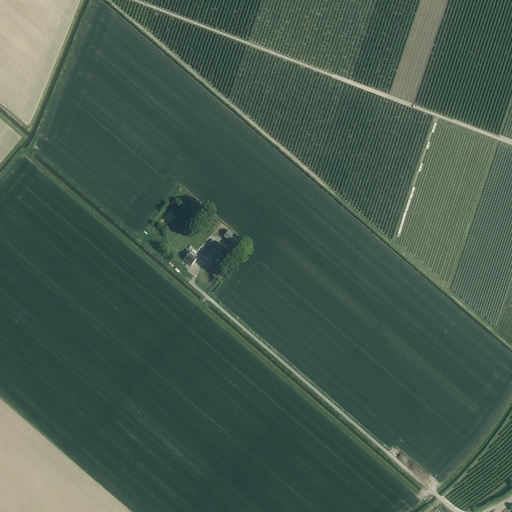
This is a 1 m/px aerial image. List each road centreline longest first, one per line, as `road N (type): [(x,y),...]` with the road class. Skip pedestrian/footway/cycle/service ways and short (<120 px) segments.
road 1 (track): [(511,144),(134,0)]
road 2 (unclassified): [(455,511),(191,283)]
